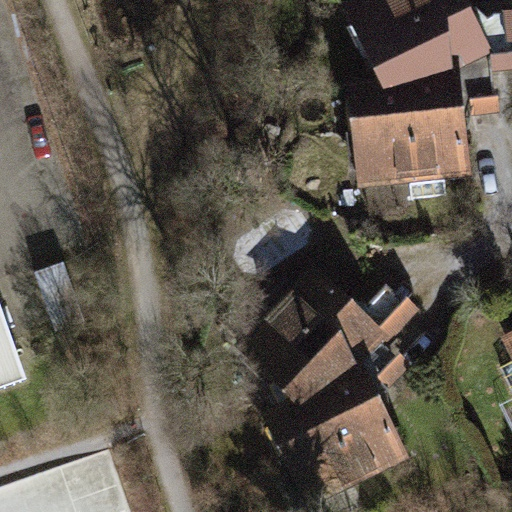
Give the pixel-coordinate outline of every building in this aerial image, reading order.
[(456,0),(396,0),(350,21),(380,91),(343,92),(361,194),(467,187),(459,73),(489,57),(456,0)] [(93,347),(69,276),(39,286),(63,357),(93,347)] [(310,278),(240,355),(282,409),(258,422),(298,511),(399,463),(365,377),(403,356),(310,278)] [(511,343),(498,350),(511,377),(511,343)] [(0,394),(12,390),(0,353),(0,394)]
